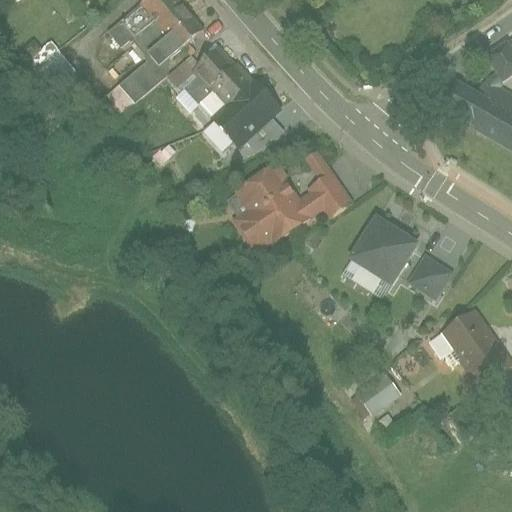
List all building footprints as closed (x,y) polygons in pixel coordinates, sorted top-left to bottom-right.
[(158,71),(203,33),(174,0),(152,0),(121,26),(158,71)] [(73,77),(47,44),(38,51),(32,44),(19,53),(50,94),(73,77)] [(511,97),(501,92),(511,83),(511,46),(486,64),(494,77),(488,84),(480,98),(455,84),(437,117),(511,158),(511,97)] [(240,154),(282,114),(219,49),(192,75),(226,110),(211,124),(240,154)] [(353,204),(319,152),(305,162),(319,183),(301,195),(281,164),(234,195),(246,213),(231,223),(255,259),(324,214),(329,221),(353,204)] [(393,289),(418,245),(373,221),(349,264),(393,289)] [(434,303),(452,276),(424,258),(407,286),(434,303)] [(511,373),(511,366),(476,313),(438,338),(478,397),(511,373)] [(373,418),(400,398),(385,378),(358,397),(373,418)]
